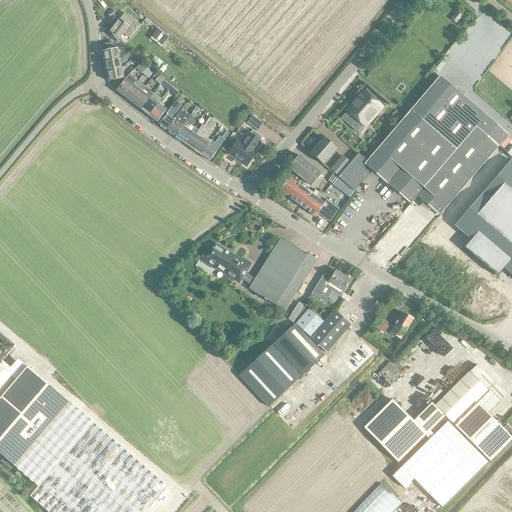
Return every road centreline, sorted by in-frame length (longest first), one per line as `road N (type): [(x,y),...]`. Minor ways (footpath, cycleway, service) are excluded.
road 1 (residential): [(245,192),(404,0)]
road 2 (unclassified): [(511,347),(320,240)]
road 3 (residential): [(245,192),(97,86)]
road 4 (unclassified): [(0,175),(49,115),(97,86)]
